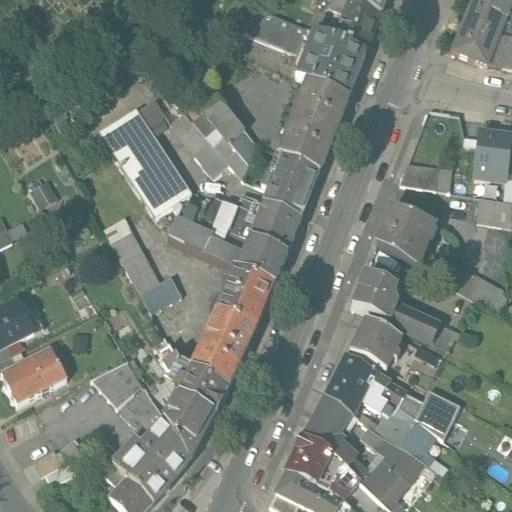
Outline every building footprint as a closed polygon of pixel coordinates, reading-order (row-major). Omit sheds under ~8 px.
[(332,0),(333,0),(348,7),(379,20),(386,0),(332,0)] [(511,4),(511,1),(509,0),(472,0),(450,56),(480,70),(485,70),(511,4)] [(273,21),(229,4),(221,24),(265,42),(273,21)] [(511,4),(485,70),(511,73),(511,4)] [(379,20),(348,7),(334,45),(364,57),(379,20)] [(334,45),(313,37),(295,81),(307,86),(347,102),(364,57),(334,45)] [(217,104),(199,82),(189,90),(208,113),(217,104)] [(307,86),(278,159),(282,161),(318,176),(347,102),(307,86)] [(201,118),(181,97),(180,98),(175,93),(167,99),(191,126),(201,118)] [(191,199),(135,116),(98,140),(154,223),(172,211),(178,220),(166,245),(183,252),(205,215),(204,215),(205,213),(202,211),(201,213),(184,206),(182,211),(179,207),(191,199)] [(261,139),(250,124),(240,132),(252,146),(261,139)] [(510,140),(478,136),(473,182),(491,184),(491,178),(505,180),(510,140)] [(208,146),(192,159),(213,183),(228,170),(208,146)] [(255,150),(241,185),(254,190),(264,165),(268,167),(272,157),(255,150)] [(318,176),(282,161),(268,196),(267,195),(267,196),(304,211),(318,176)] [(448,195),(453,172),(403,162),(399,185),(448,195)] [(38,209),(54,200),(44,183),(28,192),(38,209)] [(304,211),(267,196),(262,208),(299,223),(304,211)] [(475,224),(511,225),(511,200),(475,199),(475,224)] [(223,207),(212,202),(205,213),(204,215),(205,215),(210,222),(205,235),(211,238),(214,229),(223,207)] [(236,212),(223,207),(214,229),(227,234),(236,212)] [(299,223),(262,208),(249,243),(285,258),(299,223)] [(428,224),(390,209),(375,247),(417,271),(426,248),(420,246),(428,224)] [(205,215),(183,252),(203,260),(211,238),(205,235),(210,222),(205,215)] [(168,227),(168,225),(168,223),(167,221),(165,220),(163,219),(161,220),(159,221),(158,223),(157,225),(158,227),(159,229),(161,230),(163,230),(165,230),(167,229),(168,227)] [(0,250),(9,247),(0,222),(0,250)] [(143,257),(124,222),(103,234),(122,268),(143,257)] [(243,255),(222,249),(227,234),(214,229),(211,238),(203,260),(232,272),(236,274),(243,255)] [(285,258),(249,243),(243,255),(236,274),(273,289),(285,258)] [(143,257),(122,268),(139,300),(160,288),(143,257)] [(506,293),(450,263),(439,283),(503,319),(506,293)] [(236,274),(232,272),(215,315),(217,316),(256,332),(273,289),(236,274)] [(395,291),(364,277),(351,311),(368,319),(388,328),(396,310),(395,309),(392,298),(395,291)] [(160,288),(139,300),(150,319),(181,301),(170,282),(160,288)] [(17,307),(0,315),(0,354),(6,352),(33,338),(17,307)] [(438,328),(396,310),(388,328),(387,329),(430,346),(438,328)] [(256,332),(217,316),(211,329),(250,345),(256,332)] [(400,341),(365,324),(349,356),(385,373),(400,341)] [(459,337),(438,328),(430,346),(447,355),(454,340),(457,342),(459,337)] [(250,345),(211,329),(190,375),(192,375),(228,394),(250,345)] [(437,360),(408,346),(404,354),(434,368),(437,360)] [(6,352),(0,354),(0,367),(11,361),(6,352)] [(177,368),(168,353),(155,360),(166,378),(179,385),(187,385),(192,375),(190,375),(177,368)] [(17,373),(1,381),(2,383),(17,412),(66,386),(58,371),(57,371),(49,356),(17,373)] [(11,361),(0,367),(0,383),(2,383),(1,381),(17,373),(11,361)] [(361,370),(347,361),(331,388),(325,402),(348,418),(357,403),(358,404),(363,396),(351,388),(361,370)] [(128,366),(113,374),(133,401),(143,392),(128,366)] [(389,387),(361,370),(351,388),(363,396),(377,405),(389,387)] [(113,374),(90,386),(117,415),(133,401),(113,374)] [(228,394),(192,375),(187,385),(178,402),(215,419),(228,394)] [(424,406),(389,387),(377,405),(391,414),(414,426),(424,406)] [(428,396),(424,406),(414,426),(435,440),(443,445),(458,411),(428,396)] [(178,402),(175,401),(163,425),(164,427),(188,466),(215,419),(178,402)] [(348,418),(325,402),(302,441),(303,442),(326,456),(345,473),(354,462),(340,450),(344,443),(338,437),(349,419),(348,418)] [(414,426),(391,414),(386,422),(381,419),(371,435),(376,439),(377,439),(386,445),(399,453),(422,469),(429,458),(424,455),(435,440),(414,426)] [(164,427),(120,477),(129,485),(153,508),(174,482),(188,466),(164,427)] [(371,435),(368,433),(360,443),(377,457),(386,445),(377,439),(376,439),(371,435)] [(326,456),(303,442),(302,443),(299,445),(296,452),(296,455),(285,478),(307,489),(308,488),(322,496),(340,504),(348,495),(358,485),(345,473),(326,456)] [(74,444),(56,459),(63,468),(81,453),(74,444)] [(386,445),(377,457),(381,460),(367,475),(354,462),(345,473),(358,485),(387,510),(393,503),(422,469),(399,453),(386,445)] [(54,456),(33,467),(42,482),(45,480),(62,471),(56,459),(54,456)] [(62,471),(45,480),(51,493),(76,480),(69,468),(62,471)] [(307,489),(285,478),(276,497),(298,508),(305,511),(313,511),(322,496),(308,488),(307,489)] [(148,511),(153,508),(129,485),(109,506),(114,511),(148,511)] [(340,504),(322,496),(313,511),(348,511),(349,511),(341,505),(340,504)] [(295,511),(298,508),(276,497),(269,511),(270,511),(295,511)] [(400,511),(402,511),(393,503),(387,510),(388,511),(400,511)]
